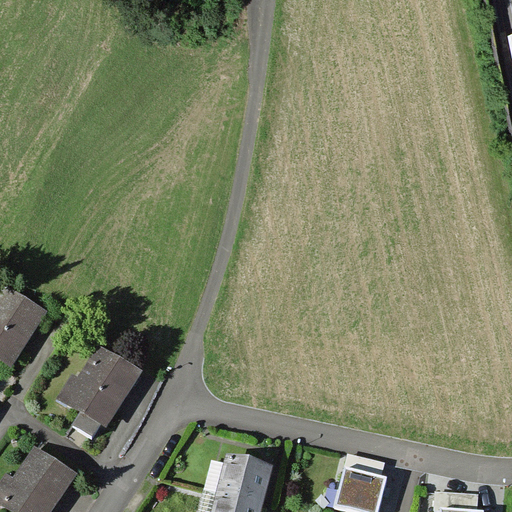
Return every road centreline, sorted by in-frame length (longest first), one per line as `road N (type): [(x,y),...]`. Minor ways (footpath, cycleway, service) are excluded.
road 1 (unclassified): [(272,0),(248,156),(184,375)]
road 2 (residential): [(511,470),(414,457),(172,400)]
road 3 (residential): [(172,400),(150,451),(106,511)]
